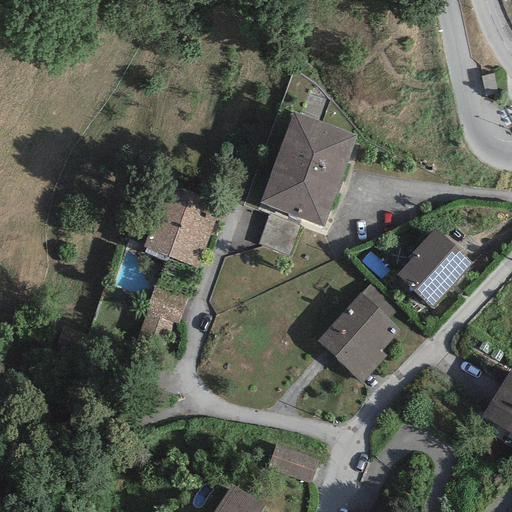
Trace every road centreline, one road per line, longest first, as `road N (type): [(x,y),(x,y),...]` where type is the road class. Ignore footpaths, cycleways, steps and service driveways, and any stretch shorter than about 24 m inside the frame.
road 1 (residential): [(511,270),(398,391),(334,511)]
road 2 (residential): [(511,162),(487,155),(473,135),(443,0)]
